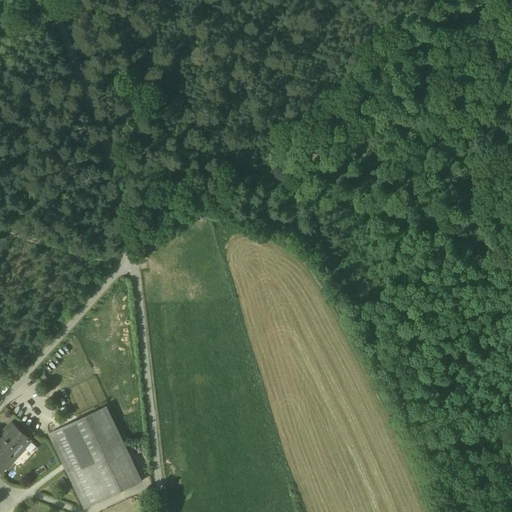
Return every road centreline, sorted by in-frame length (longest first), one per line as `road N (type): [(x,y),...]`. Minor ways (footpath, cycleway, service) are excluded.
road 1 (track): [(417,0),(289,140),(211,194),(171,210),(134,260)]
road 2 (residential): [(56,0),(111,137),(134,260)]
road 3 (residential): [(134,260),(165,511)]
road 4 (residential): [(134,260),(0,407)]
road 5 (track): [(129,258),(0,223)]
